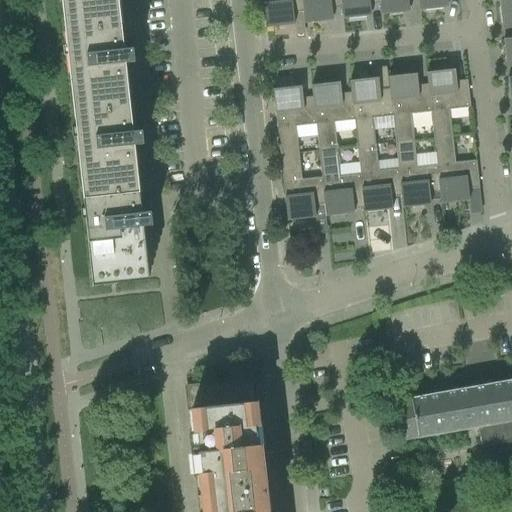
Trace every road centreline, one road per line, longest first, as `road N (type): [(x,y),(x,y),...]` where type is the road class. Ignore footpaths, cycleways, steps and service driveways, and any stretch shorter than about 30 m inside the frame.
road 1 (residential): [(272,315),(243,53)]
road 2 (residential): [(272,315),(501,243)]
road 3 (residential): [(243,53),(479,27)]
road 4 (residential): [(501,243),(479,27)]
road 5 (residential): [(293,511),(272,315)]
road 6 (residential): [(134,361),(272,315)]
